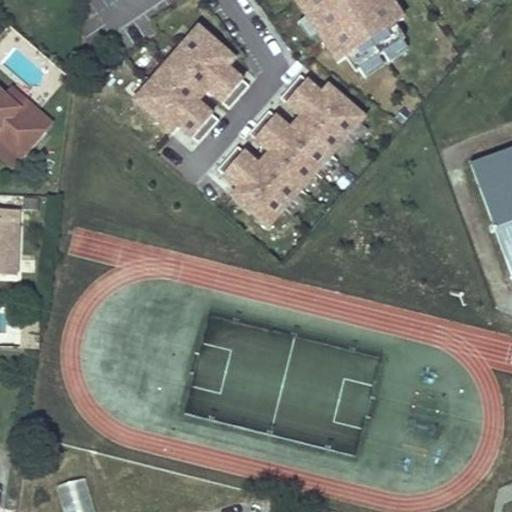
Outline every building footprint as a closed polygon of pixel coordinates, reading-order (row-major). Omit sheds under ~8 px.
[(293,0),(337,65),(346,59),(356,74),(405,41),(395,27),(403,21),(388,0),(293,0)] [(234,62),(198,30),(134,103),(170,135),(177,127),(198,146),(218,123),(197,104),(208,93),(229,111),(248,88),(227,70),(234,62)] [(322,96),(300,77),(281,99),(303,118),(291,132),(269,114),(250,136),(270,154),(259,167),(237,148),(217,171),(238,189),(231,198),(268,230),(364,119),(328,88),(322,96)] [(0,93),(0,141),(20,160),(44,133),(0,93)] [(511,151),(471,166),(511,281),(511,280),(511,151)] [(0,212),(0,276),(14,277),(16,213),(0,212)] [(56,461),(70,511),(102,511),(87,453),(56,461)] [(126,478),(136,511),(170,511),(158,469),(126,478)]
